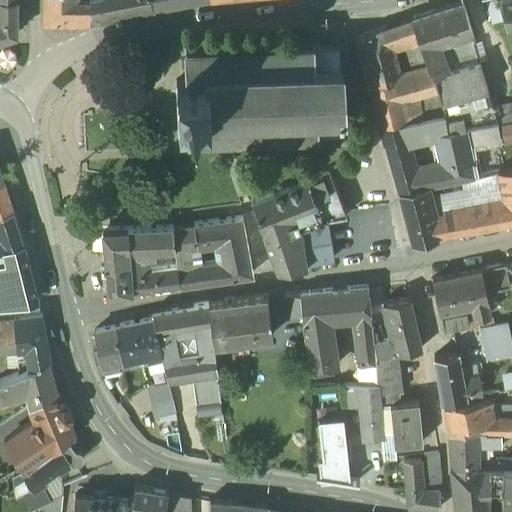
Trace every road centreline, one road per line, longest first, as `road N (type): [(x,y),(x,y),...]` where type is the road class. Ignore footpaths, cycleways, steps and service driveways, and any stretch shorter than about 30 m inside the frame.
road 1 (secondary): [(62,322),(76,377),(127,453),(170,476),(378,511)]
road 2 (residential): [(62,322),(134,303),(411,266)]
road 3 (secondary): [(346,7),(212,16),(98,43),(45,69)]
road 4 (residential): [(346,7),(411,266)]
road 5 (residential): [(411,266),(448,511)]
road 6 (secondary): [(6,114),(27,152),(56,306)]
